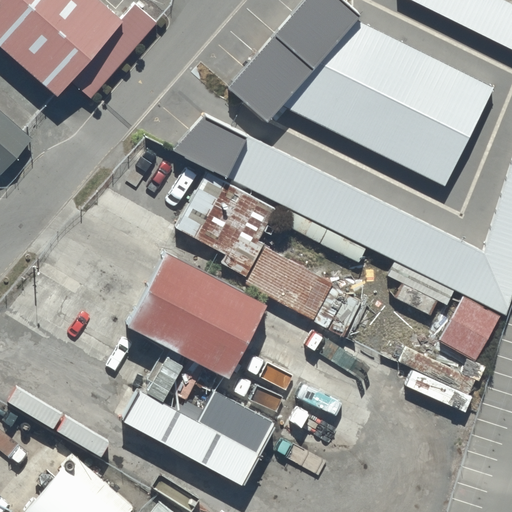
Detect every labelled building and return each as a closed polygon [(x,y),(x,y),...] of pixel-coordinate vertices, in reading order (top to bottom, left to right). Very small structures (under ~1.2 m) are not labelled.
[(110,0),(0,0),(0,25),(50,69),(110,0)] [(236,111),(215,153),(497,296),(511,253),(511,0),(437,0),(511,35),(511,82),(470,229),(236,111)] [(467,80),(331,15),(254,99),(419,181),(467,80)] [(0,148),(27,118),(0,93),(0,148)] [(331,279),(263,242),(242,280),(310,317),(331,279)] [(262,302),(170,253),(135,317),(227,367),(262,302)]
